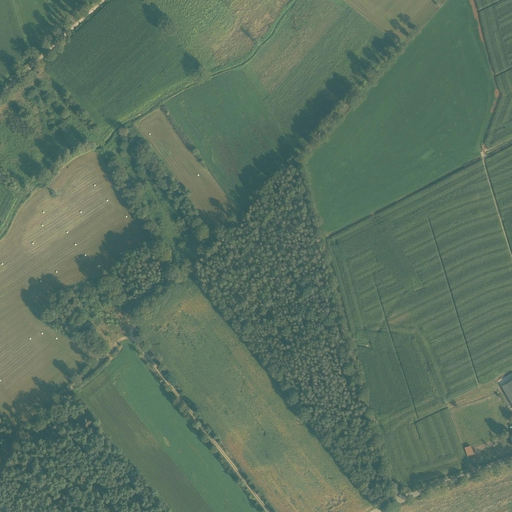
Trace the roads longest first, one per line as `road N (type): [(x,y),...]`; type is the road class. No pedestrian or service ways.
road 1 (track): [(268,511),(129,333),(0,460)]
road 2 (track): [(129,333),(398,49)]
road 3 (tertiary): [(377,511),(511,462)]
road 4 (track): [(0,96),(104,0)]
